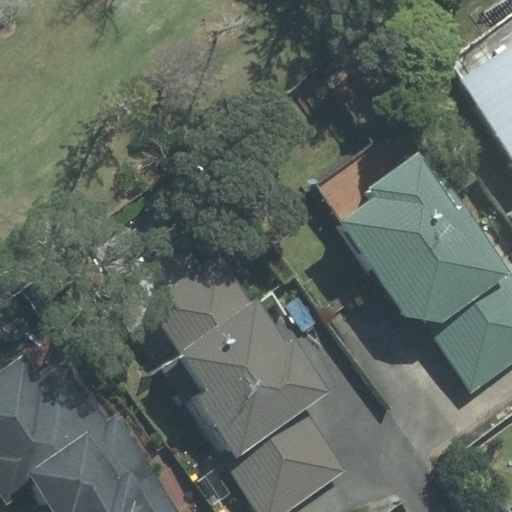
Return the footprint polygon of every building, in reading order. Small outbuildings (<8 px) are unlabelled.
[(511,36),(447,80),(511,174),(511,36)] [(491,270),(411,166),(327,219),(413,330),(491,270)] [(310,392),(208,255),(129,313),(231,451),(310,392)] [(511,360),(511,284),(438,339),(474,389),(511,360)] [(29,382),(9,356),(0,362),(0,493),(19,479),(44,511),(184,511),(64,355),(29,382)] [(275,511),(345,470),(306,406),(231,451),(268,511),(275,511)]
